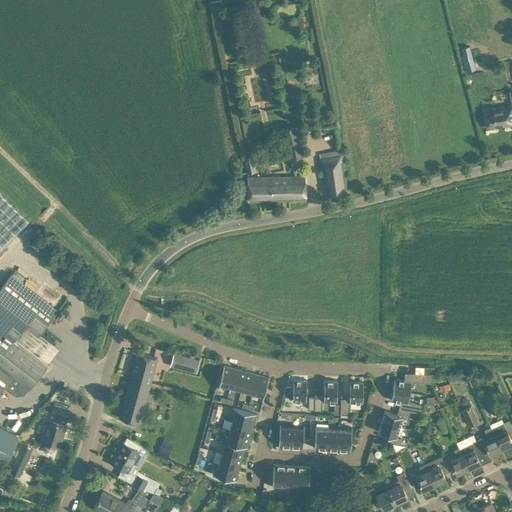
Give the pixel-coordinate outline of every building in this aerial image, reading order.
[(476,69),(470,47),(462,48),(463,53),(461,54),(465,72),(476,69)] [(484,111),(487,128),(497,126),(496,124),(511,121),(511,105),(492,109),(493,111),(486,113),(485,111),(484,111)] [(282,129),(289,158),(303,154),(295,126),(282,129)] [(342,154),(320,158),(327,195),(348,192),(342,154)] [(254,156),(245,157),(247,173),(254,172),(253,164),(255,164),(254,156)] [(247,177),(248,191),(248,201),(306,199),(305,176),(247,177)] [(0,249),(28,221),(0,193),(0,249)] [(49,304),(11,274),(0,287),(0,391),(4,387),(15,396),(24,395),(28,389),(29,390),(46,368),(12,341),(25,325),(38,335),(57,310),(49,304)] [(349,295),(349,313),(374,313),(374,295),(349,295)] [(267,299),(267,311),(303,311),(303,299),(267,299)] [(137,352),(130,377),(150,382),(157,357),(137,352)] [(199,360),(183,356),(182,362),(190,364),(188,370),(196,372),(199,360)] [(230,388),(235,368),(233,367),(230,366),(230,367),(224,365),(217,388),(218,388),(219,385),(230,388)] [(235,368),(230,388),(241,391),(246,371),(240,369),(237,368),(237,369),(235,368)] [(246,371),(241,391),(252,394),(257,374),(255,373),(252,372),(252,373),(246,371)] [(392,389),(409,392),(411,382),(425,382),(425,373),(404,372),(404,380),(394,378),(392,389)] [(257,374),(252,394),(262,397),(261,400),(262,400),(269,377),(262,375),(259,374),(259,375),(257,374)] [(480,384),(476,375),(471,378),(475,386),(480,384)] [(134,406),(143,409),(146,399),(153,401),(155,394),(148,392),(150,382),(130,377),(122,408),(129,410),(129,408),(133,409),(134,406)] [(306,401),(307,380),(293,379),(293,401),(306,401)] [(315,397),(314,409),(314,410),(321,410),(322,401),(337,402),(337,380),(324,380),(324,397),(315,397)] [(349,395),(349,398),(341,398),(340,414),(349,414),(349,402),(363,402),(363,381),(350,381),(349,395)] [(439,385),(441,392),(451,389),(450,383),(439,385)] [(398,409),(411,411),(420,413),(421,404),(408,402),(409,392),(392,389),(391,400),(400,401),(398,409)] [(429,398),(426,398),(427,405),(438,403),(437,396),(429,398)] [(470,400),(464,398),(462,404),(468,406),(470,400)] [(46,426),(39,448),(48,450),(50,444),(59,447),(66,424),(64,424),(65,419),(66,419),(69,409),(54,405),(51,414),(53,415),(51,420),(50,419),(48,426),(46,426)] [(479,421),(471,405),(462,409),(469,426),(479,421)] [(119,418),(139,423),(143,409),(134,406),(133,409),(129,408),(129,410),(122,408),(119,418)] [(233,420),(253,425),(253,423),(254,423),(254,420),(256,413),(233,407),(232,408),(236,409),(233,420)] [(381,421),(400,426),(403,417),(408,418),(411,411),(398,409),(397,414),(384,410),(383,416),(382,416),(381,420),(381,421)] [(218,415),(216,421),(226,425),(229,419),(218,415)] [(490,424),(491,427),(501,449),(511,443),(511,441),(510,438),(511,436),(511,427),(508,419),(503,422),(501,418),(490,424)] [(233,420),(230,431),(250,436),(251,430),(252,430),(252,427),(253,425),(233,420)] [(397,437),(400,426),(381,421),(381,422),(379,426),(380,426),(378,431),(390,435),(388,440),(400,444),(401,438),(397,437)] [(427,428),(425,421),(418,422),(419,430),(427,428)] [(291,446),(292,427),(280,426),(281,423),(280,422),(279,440),(278,440),(278,443),(278,445),(291,446)] [(303,428),(292,427),(291,446),(297,446),(297,447),(300,447),(303,447),(304,424),(303,424),(303,428)] [(326,448),(327,429),(316,428),(316,425),(315,425),(314,447),(317,448),(320,448),(326,448)] [(0,467),(3,469),(18,436),(0,427),(0,467)] [(351,431),(339,430),(338,449),(350,450),(351,447),(351,444),(352,427),(351,427),(351,431)] [(482,438),(477,440),(482,451),(487,449),(489,454),(501,449),(491,427),(486,430),(489,436),(482,440),(482,438)] [(327,429),(326,448),(329,448),(329,449),(331,449),(338,449),(339,430),(327,429)] [(225,441),(247,447),(247,445),(248,445),(248,442),(250,436),(230,431),(227,441),(225,441)] [(456,442),(458,447),(459,448),(469,468),(480,463),(476,454),(482,451),(477,440),(476,440),(473,434),(456,442)] [(158,452),(168,457),(174,443),(164,438),(158,452)] [(111,463),(120,467),(130,473),(134,465),(130,463),(137,450),(122,441),(111,463)] [(247,447),(225,441),(222,452),(242,458),(244,452),(245,449),(244,449),(245,447),(247,448),(247,447)] [(449,457),(443,460),(449,471),(454,468),(457,474),(469,468),(459,448),(458,447),(453,449),(457,456),(450,459),(449,457)] [(18,450),(9,470),(19,475),(29,455),(18,450)] [(222,452),(219,463),(239,469),(240,467),(241,464),(240,464),(242,458),(222,452)] [(431,461),(424,464),(434,484),(446,479),(443,474),(449,471),(443,460),(441,455),(436,458),(438,462),(438,463),(438,465),(434,467),(431,461)] [(238,471),(239,469),(219,463),(216,474),(213,473),(213,474),(236,480),(238,474),(239,471),(238,471)] [(284,484),(286,465),(273,464),(273,467),(273,470),(272,487),(273,487),(273,483),(284,484)] [(434,484),(424,464),(418,466),(421,473),(416,475),(415,473),(409,476),(414,487),(420,485),(422,490),(434,484)] [(296,485),(297,465),(295,465),(292,465),(286,465),(284,484),(296,485)] [(297,465),(296,485),(308,485),(307,489),(308,489),(310,466),(307,466),(304,466),(297,465)] [(93,475),(97,478),(103,476),(103,470),(102,468),(101,469),(99,466),(93,469),(94,472),(93,473),(93,475)] [(387,485),(388,487),(395,503),(407,497),(405,492),(411,488),(403,471),(397,475),(399,479),(387,485)] [(132,483),(140,487),(146,490),(147,490),(154,492),(158,485),(148,480),(137,474),(132,483)] [(358,483),(362,482),(364,478),(361,475),(357,476),(355,480),(358,483)] [(388,487),(387,485),(375,490),(373,486),(366,489),(360,492),(366,505),(372,502),(379,499),(383,509),(395,503),(388,487)] [(131,499),(137,503),(142,496),(145,491),(146,490),(140,487),(131,499)] [(120,511),(125,504),(111,496),(102,491),(93,508),(101,511),(120,511)] [(142,496),(137,503),(131,511),(138,511),(147,499),(142,496)] [(474,499),(479,511),(495,511),(491,501),(485,503),(482,496),(474,499)] [(177,511),(183,504),(177,502),(169,511),(177,511)] [(183,503),(183,504),(177,511),(185,511),(189,507),(183,503)]
